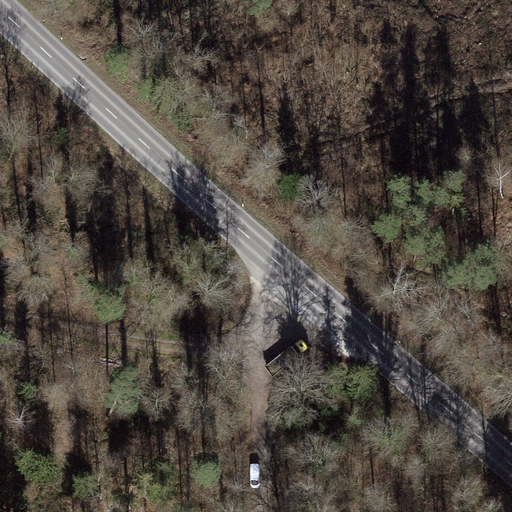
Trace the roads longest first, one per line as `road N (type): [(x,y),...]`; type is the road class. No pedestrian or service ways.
road 1 (tertiary): [(511,470),(311,306),(0,0)]
road 2 (track): [(311,306),(247,379),(99,330),(0,311)]
road 3 (track): [(265,511),(266,445),(247,379)]
